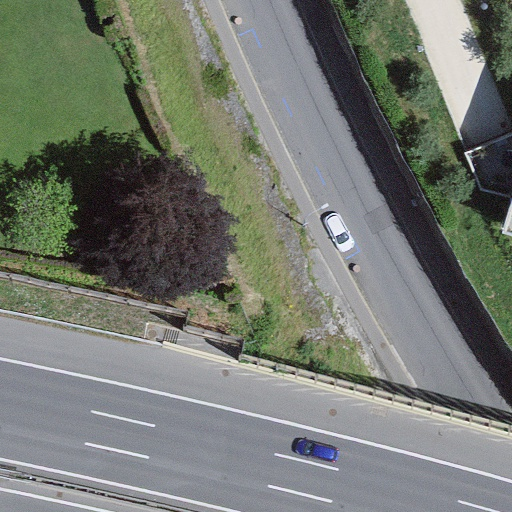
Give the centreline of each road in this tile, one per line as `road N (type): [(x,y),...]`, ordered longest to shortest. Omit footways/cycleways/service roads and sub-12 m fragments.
road 1 (residential): [(511,458),(394,276),(262,0)]
road 2 (motorway): [(431,511),(0,410)]
